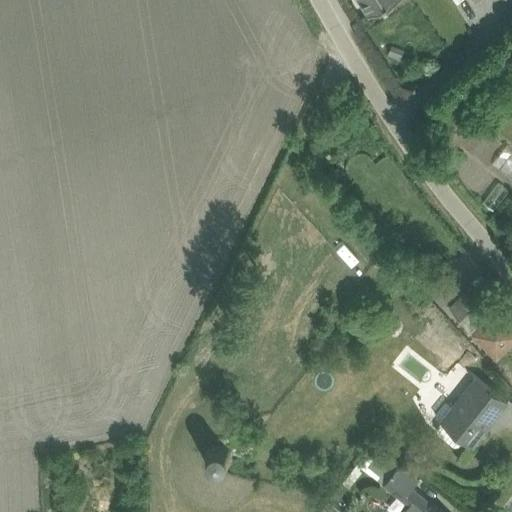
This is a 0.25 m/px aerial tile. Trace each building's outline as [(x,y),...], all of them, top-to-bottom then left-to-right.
[(360,0),(367,9),(381,0),(360,0)] [(480,163),(507,186),(511,180),(511,161),(494,146),(480,163)] [(485,182),(473,202),(484,209),(496,188),(485,182)] [(438,306),(455,322),(472,304),(454,288),(438,306)] [(472,331),(499,361),(511,348),(511,319),(499,306),(472,331)] [(443,417),(476,444),(511,399),(479,373),(443,417)] [(355,466),(368,478),(387,455),(373,444),(355,466)] [(262,490),(262,505),(290,506),(291,491),(262,490)] [(371,508),(377,511),(385,511),(391,503),(379,495),(371,508)] [(423,511),(448,511),(433,500),(423,511)]
